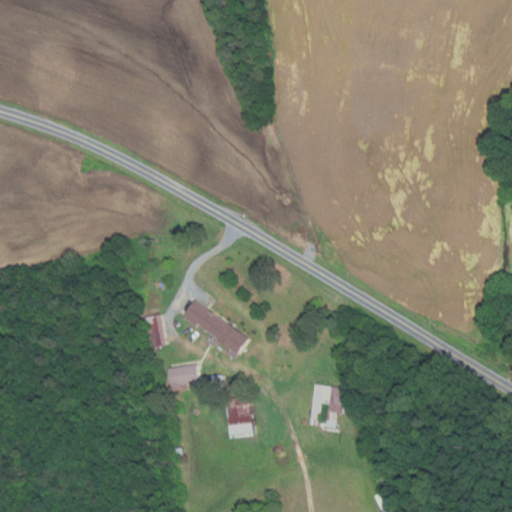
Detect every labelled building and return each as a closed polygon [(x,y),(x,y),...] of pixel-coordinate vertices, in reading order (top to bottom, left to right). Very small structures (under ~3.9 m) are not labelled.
[(243,355),(201,324),(200,326),(188,317),(200,300),(253,341),(243,355)] [(154,349),(152,335),(147,336),(144,318),(164,315),(169,347),(154,349)] [(202,364),(205,383),(177,388),(174,368),(202,364)] [(227,375),(229,388),(214,389),(213,376),(227,375)] [(356,415),(341,413),(339,429),(313,425),(319,384),(360,390),(356,415)] [(234,439),(230,398),(253,395),(258,436),(234,439)] [(186,448),(187,455),(179,456),(179,449),(186,448)]
